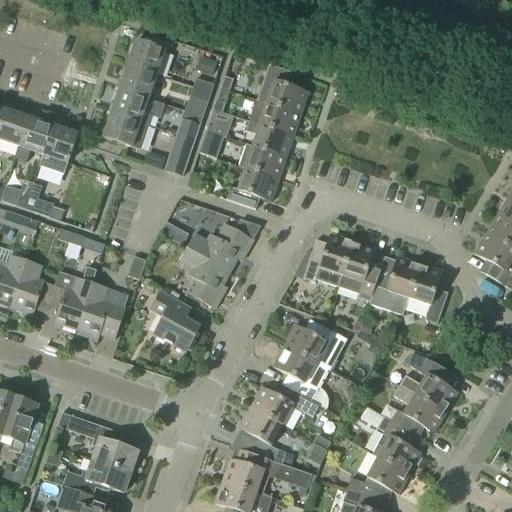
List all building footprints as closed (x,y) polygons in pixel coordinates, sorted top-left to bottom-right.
[(127,67),(156,77),(164,53),(135,43),(127,67)] [(210,77),(215,65),(203,61),(199,74),(210,77)] [(156,77),(127,67),(119,92),(148,102),(156,77)] [(268,68),(256,104),(265,107),(299,118),(306,95),(292,91),(297,77),(278,71),(268,68)] [(219,91),(228,94),(232,82),(223,79),(219,91)] [(210,95),(213,87),(195,81),(192,89),(210,95)] [(192,89),(184,114),(202,120),(210,95),(192,89)] [(219,91),(215,104),(224,106),(228,94),(219,91)] [(119,92),(110,116),(140,125),(139,126),(148,129),(151,119),(159,121),(164,107),(148,102),(119,92)] [(258,129),(291,140),(299,118),(265,107),(256,104),(248,125),(258,128),(258,129)] [(0,142),(20,149),(29,120),(5,112),(0,128),(0,142)] [(208,122),(204,134),(213,137),(224,141),(232,120),(212,113),(208,122)] [(140,152),(144,141),(148,129),(139,126),(140,125),(110,116),(102,139),(140,152)] [(20,149),(16,160),(26,164),(30,152),(42,157),(52,128),(29,120),(20,149)] [(176,138),(194,144),(197,135),(200,127),(181,121),(176,138)] [(258,129),(258,128),(248,125),(245,134),(255,137),(250,150),(284,162),(291,140),(258,129)] [(63,176),(77,137),(52,128),(42,157),(38,168),(63,176)] [(213,137),(204,134),(200,146),(209,149),(213,137)] [(194,144),(176,138),(164,174),(182,180),(194,144)] [(245,148),(238,169),(243,171),(277,183),(284,162),(250,150),(245,148)] [(243,171),(236,193),(229,191),(226,202),(255,212),(258,201),(269,205),(277,183),(243,171)] [(343,189),(358,193),(363,177),(347,172),(343,189)] [(199,180),(190,177),(186,189),(195,192),(199,180)] [(23,213),(32,186),(24,183),(15,210),(23,213)] [(32,186),(23,213),(32,216),(40,189),(32,186)] [(395,188),(390,203),(410,209),(415,194),(395,188)] [(511,199),(508,197),(497,217),(511,225),(511,199)] [(485,236),(511,252),(511,225),(497,217),(485,236)] [(28,222),(24,234),(34,237),(38,225),(28,222)] [(185,251),(228,275),(236,262),(239,264),(251,243),(223,227),(216,241),(209,238),(205,244),(193,237),(185,251)] [(68,246),(71,236),(59,232),(56,242),(68,246)] [(80,250),(83,240),(71,236),(68,246),(80,250)] [(511,290),(511,279),(509,277),(504,274),(509,265),(511,266),(511,252),(485,236),(473,256),(485,264),(479,274),(510,293),(511,290)] [(314,282),(336,289),(340,278),(351,245),(329,237),(326,247),(314,243),(301,281),(313,285),(314,282)] [(356,300),(369,304),(383,260),(372,256),(373,252),(351,245),(340,278),(336,289),(358,297),(356,300)] [(228,275),(185,251),(177,265),(190,272),(186,278),(193,282),(185,296),(213,312),(225,290),(221,288),(228,275)] [(0,307),(10,311),(26,264),(10,258),(7,267),(0,264),(0,307)] [(133,260),(130,268),(141,271),(144,263),(133,260)] [(369,304),(380,308),(402,316),(403,312),(407,301),(418,267),(396,260),(395,263),(383,260),(369,304)] [(26,264),(10,311),(23,315),(22,319),(30,322),(43,285),(36,283),(40,269),(26,264)] [(440,275),(418,267),(407,301),(403,312),(424,319),(423,323),(435,327),(446,296),(435,292),(440,275)] [(58,275),(51,295),(62,298),(51,329),(59,332),(61,328),(76,333),(92,286),(96,273),(86,270),(82,283),(58,275)] [(127,298),(92,286),(76,333),(89,338),(88,342),(96,345),(98,337),(113,342),(124,312),(123,312),(127,298)] [(198,330),(184,323),(190,312),(159,295),(149,314),(162,321),(153,337),(184,355),(198,330)] [(294,329),(283,349),(328,374),(346,342),(316,326),(308,322),(302,333),(294,329)] [(352,331),(358,334),(361,326),(354,324),(352,331)] [(371,328),(362,326),(360,334),(368,337),(371,328)] [(384,348),(374,343),(370,348),(372,354),(378,358),(384,348)] [(328,374),(283,349),(272,370),(286,377),(280,388),(310,405),(328,374)] [(404,378),(398,389),(444,416),(456,396),(446,390),(452,379),(447,376),(418,360),(410,356),(404,366),(412,371),(420,375),(425,378),(420,387),(404,378)] [(349,387),(345,393),(347,400),(353,403),(359,393),(349,387)] [(260,391),(249,411),(280,429),(291,408),(312,420),(318,409),(310,405),(280,388),(274,398),(260,391)] [(395,414),(389,425),(415,441),(421,430),(432,436),(444,416),(398,389),(392,399),(407,408),(401,418),(395,414)] [(0,437),(12,401),(0,397),(0,437)] [(22,444),(34,408),(12,401),(0,437),(0,441),(12,445),(9,454),(20,458),(15,472),(26,475),(35,449),(22,444)] [(269,449),(280,429),(249,411),(238,432),(247,437),(238,453),(281,467),(285,455),(276,452),(269,449)] [(97,444),(96,449),(91,463),(129,475),(136,455),(117,448),(108,445),(112,435),(71,421),(67,434),(97,444)] [(371,457),(376,460),(408,477),(419,456),(410,451),(415,441),(389,425),(382,421),(376,431),(383,436),(371,457)] [(328,445),(321,441),(317,447),(325,451),(328,445)] [(229,462),(222,484),(261,497),(268,475),(275,477),(274,481),(305,491),(309,477),(289,470),(281,467),(238,453),(234,464),(229,462)] [(285,455),(281,467),(289,470),(293,458),(285,455)] [(376,460),(365,480),(396,497),(408,477),(376,460)] [(122,496),(129,475),(91,463),(85,481),(67,475),(64,482),(55,479),(53,485),(62,488),(62,489),(64,490),(92,499),(96,487),(122,496)] [(349,481),(345,493),(354,496),(358,484),(349,481)] [(222,484),(215,507),(226,510),(225,511),(267,511),(271,500),(261,497),(222,484)] [(90,511),(88,511),(92,499),(64,490),(57,511),(90,511)] [(339,511),(384,511),(386,507),(354,496),(345,493),(341,505),(342,505),(339,511)]
